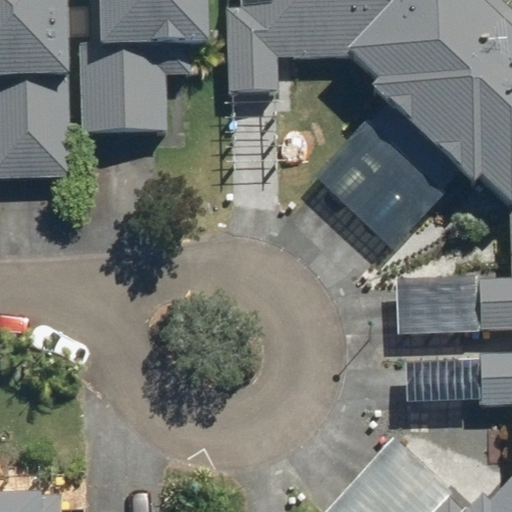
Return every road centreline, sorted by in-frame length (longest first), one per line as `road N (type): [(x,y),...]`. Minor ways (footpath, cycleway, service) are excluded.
road 1 (residential): [(20,288),(204,269),(253,277),(286,306),(303,345),(294,390),(272,421),(232,436),(185,429),(117,363)]
road 2 (residential): [(117,363),(20,288)]
